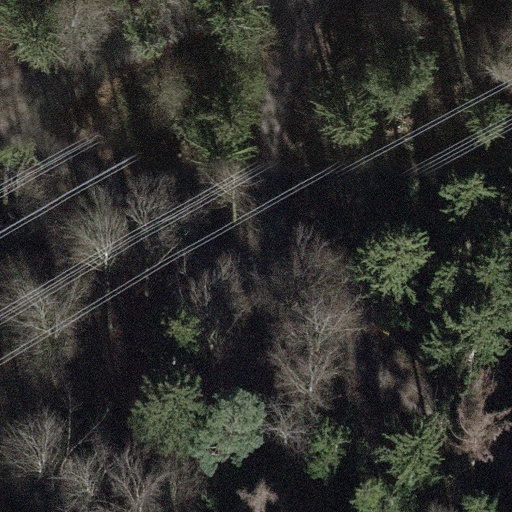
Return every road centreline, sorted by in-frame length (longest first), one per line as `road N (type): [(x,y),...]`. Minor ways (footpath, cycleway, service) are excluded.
road 1 (track): [(511,452),(0,104)]
road 2 (track): [(308,0),(273,93),(266,172),(277,295)]
road 3 (track): [(0,101),(261,0)]
